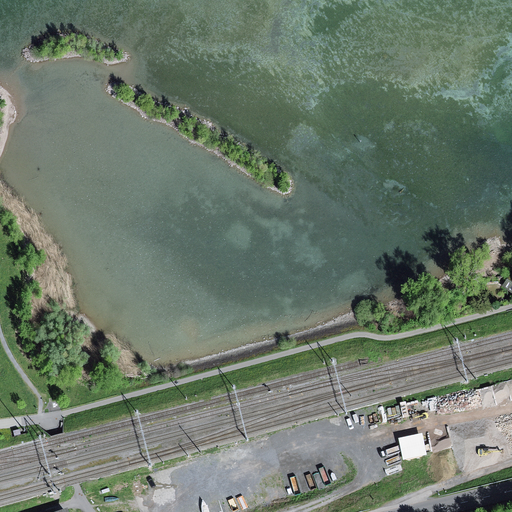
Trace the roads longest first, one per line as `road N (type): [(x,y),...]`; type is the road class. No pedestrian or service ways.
road 1 (track): [(296,511),(355,484),(381,440),(511,405)]
road 2 (track): [(381,440),(319,442),(188,490),(164,511)]
road 3 (track): [(511,461),(391,511)]
